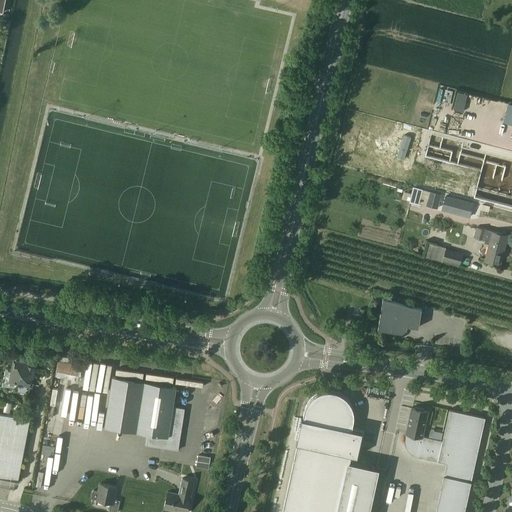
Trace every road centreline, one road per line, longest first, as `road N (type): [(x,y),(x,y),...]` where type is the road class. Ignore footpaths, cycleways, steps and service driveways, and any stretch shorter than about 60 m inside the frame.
road 1 (secondary): [(286,251),(345,0)]
road 2 (tertiary): [(167,333),(0,305)]
road 3 (unclassified): [(401,370),(372,511)]
